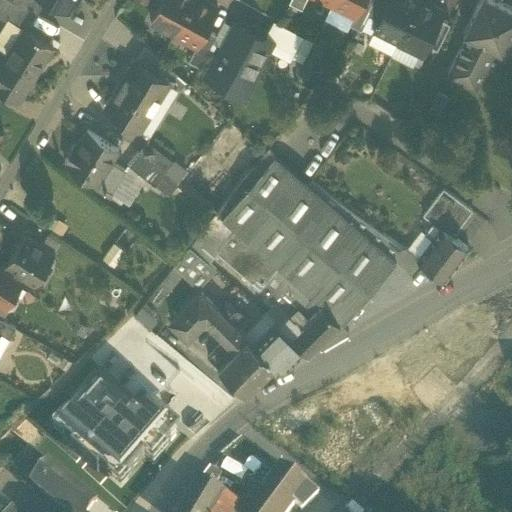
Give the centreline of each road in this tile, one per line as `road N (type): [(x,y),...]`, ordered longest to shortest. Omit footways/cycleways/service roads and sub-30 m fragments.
road 1 (residential): [(160,511),(185,471),(245,409),(511,260)]
road 2 (residential): [(0,187),(113,0)]
